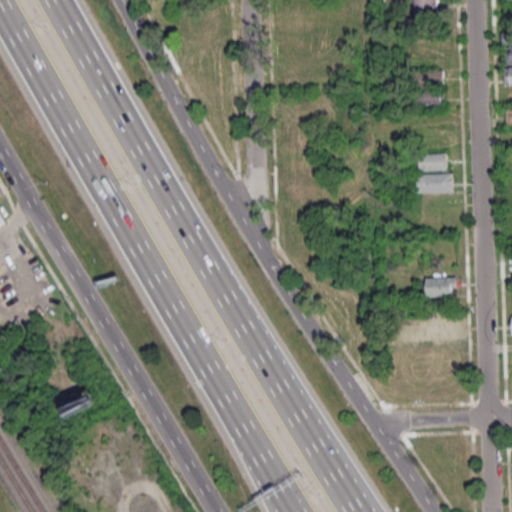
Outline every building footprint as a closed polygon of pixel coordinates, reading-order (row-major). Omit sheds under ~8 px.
[(437,0),(413,0),(414,11),(438,11),(437,0)] [(223,17),(201,17),(201,34),(223,34),(223,17)] [(511,26),(502,27),(502,46),(504,46),(505,85),(511,85),(511,26)] [(281,34),(281,52),(306,52),(306,34),(281,34)] [(307,73),(307,55),(285,55),(285,73),(307,73)] [(415,71),(415,86),(443,86),(443,71),(415,71)] [(416,108),(443,108),(443,91),(416,91),(416,108)] [(282,117),(282,135),(310,135),(310,117),(282,117)] [(447,170),(447,152),(419,152),(419,170),(447,170)] [(416,173),(416,193),(453,193),(453,173),(416,173)] [(457,295),(457,277),(426,277),(426,295),(457,295)] [(457,318),(425,318),(425,337),(457,337),(457,318)]
